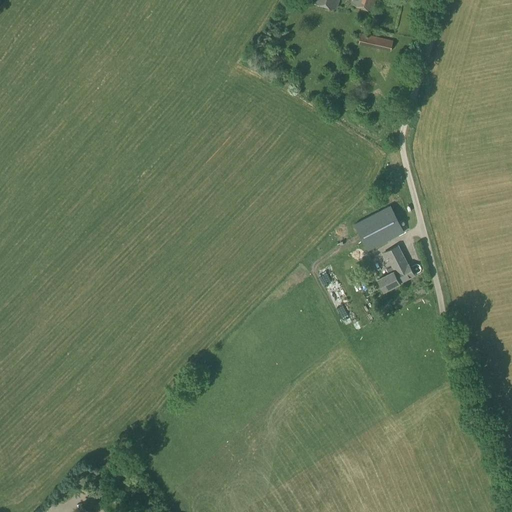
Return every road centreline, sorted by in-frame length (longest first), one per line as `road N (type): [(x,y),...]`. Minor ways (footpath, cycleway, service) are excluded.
road 1 (unclassified): [(511,497),(442,313),(401,140)]
road 2 (track): [(401,140),(436,0)]
